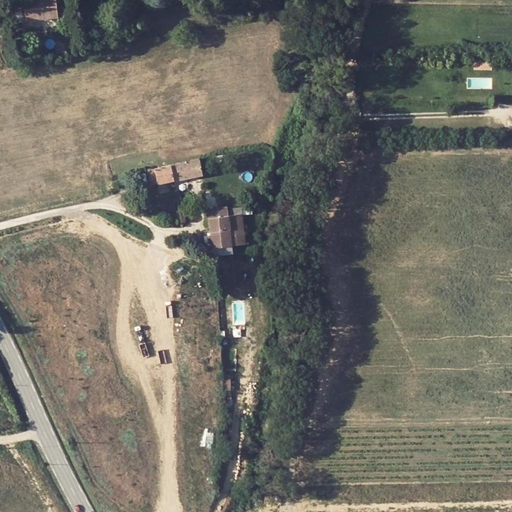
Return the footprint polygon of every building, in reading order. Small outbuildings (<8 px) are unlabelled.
[(24,0),(27,20),(56,16),(54,0),(24,0)] [(174,179),(202,173),(200,164),(199,157),(170,164),(174,179)] [(170,164),(147,168),(150,181),(150,184),(157,182),(167,180),(174,179),(170,164)] [(210,217),(241,214),(240,208),(217,211),(217,213),(210,214),(210,217)] [(210,217),(212,231),(213,246),(244,243),(241,214),(210,217)]
